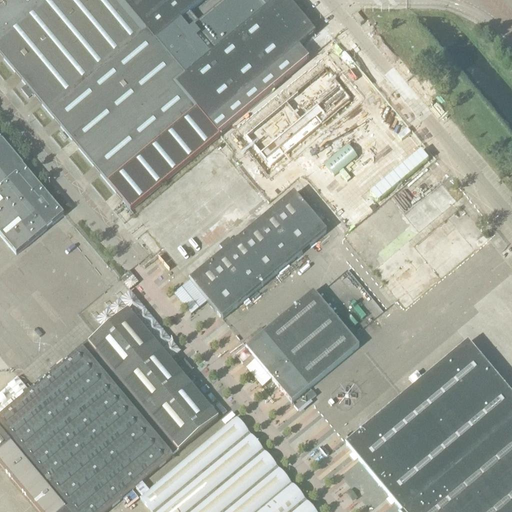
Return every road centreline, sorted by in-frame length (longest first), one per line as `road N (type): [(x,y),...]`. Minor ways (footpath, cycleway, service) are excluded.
road 1 (unclassified): [(337,511),(0,106)]
road 2 (unclassified): [(511,219),(329,0)]
road 3 (unknown): [(110,241),(206,193),(247,181),(285,182),(320,219),(329,255)]
road 4 (unknown): [(379,344),(511,241)]
